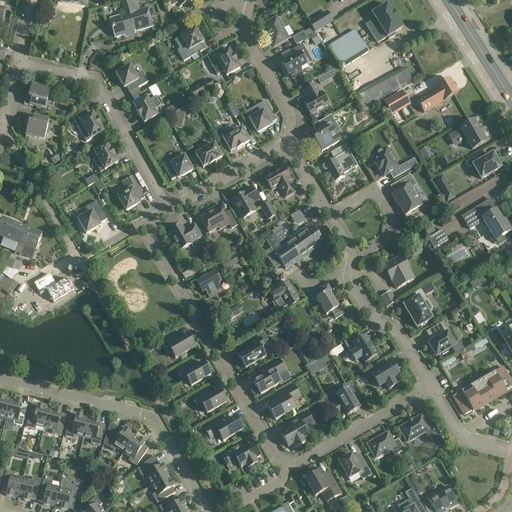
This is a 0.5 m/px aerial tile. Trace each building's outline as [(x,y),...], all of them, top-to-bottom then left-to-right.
[(147,9),(139,12),(135,0),(129,0),(121,2),(125,16),(109,21),(115,39),(124,36),(125,39),(136,35),(135,33),(152,27),(147,9)] [(288,8),(292,14),(297,10),(293,4),(288,8)] [(394,14),(393,14),(387,6),(372,15),(376,20),(366,26),(377,44),(387,38),(388,39),(388,38),(389,40),(396,36),(395,34),(402,29),(397,20),(398,20),(397,19),(394,15),(394,14)] [(308,23),(312,28),(314,33),(333,22),(327,12),(308,23)] [(268,37),(274,47),(288,39),(283,30),(284,29),(280,22),(279,22),(276,18),(263,26),(269,36),(268,37)] [(201,45),(203,44),(195,29),(174,41),(179,50),(177,52),(183,63),(204,50),(201,45)] [(354,31),(326,48),(341,71),(368,54),(354,31)] [(303,32),(292,38),(296,46),(307,39),(304,33),(303,32)] [(302,45),(290,52),(293,58),(281,65),(288,77),(290,76),(293,80),(302,75),(300,70),(312,63),(306,53),(302,45)] [(236,64),(237,63),(233,56),(232,56),(229,51),(224,53),(221,48),(206,57),(217,77),(224,73),(226,77),(239,69),(236,64)] [(336,68),(333,62),(324,67),(328,73),(336,68)] [(148,83),(142,72),(135,76),(130,67),(116,75),(121,85),(123,84),(129,94),(148,83)] [(246,74),(250,80),(256,77),(253,71),(246,74)] [(398,72),(375,85),(384,100),(407,88),(398,72)] [(327,76),(317,82),(320,87),(330,81),(327,76)] [(417,102),(424,113),(431,109),(458,93),(450,79),(436,88),(437,90),(417,102)] [(189,91),(195,102),(209,94),(215,91),(209,80),(189,91)] [(303,91),(308,101),(304,104),(310,116),(328,106),(321,94),(320,95),(314,85),(303,91)] [(57,92),(50,91),(32,86),(28,99),(26,98),(24,105),(45,110),(47,104),(53,106),(57,92)] [(384,104),(392,116),(409,106),(402,94),(384,104)] [(206,98),(210,104),(216,101),(212,95),(206,98)] [(140,119),(141,119),(144,124),(162,114),(159,109),(163,107),(158,98),(156,99),(155,98),(153,99),(151,96),(133,105),(136,111),(135,112),(140,119)] [(267,128),(266,126),(276,121),(265,102),(245,113),(257,134),(267,128)] [(227,106),(234,119),(240,115),(233,103),(227,106)] [(174,114),(171,107),(162,112),(166,119),(174,114)] [(184,119),(187,108),(186,107),(179,111),(177,112),(176,116),(184,119)] [(60,112),(58,118),(65,120),(67,113),(60,112)] [(80,122),(77,116),(72,119),(86,143),(103,133),(100,127),(101,127),(97,119),(96,120),(92,114),(80,122)] [(49,121),(27,116),(26,123),(29,124),(25,137),(44,141),(49,121)] [(312,127),(319,138),(314,141),(321,153),(339,143),(330,126),(335,123),(331,116),(312,127)] [(160,123),(164,130),(171,126),(167,119),(160,123)] [(474,122),(448,137),(453,145),(466,141),(472,151),(485,143),(474,122)] [(221,136),(230,153),(236,150),(237,151),(244,147),(243,146),(249,142),(241,129),(237,132),(235,128),(231,127),(226,129),(225,134),(221,136)] [(354,143),(357,149),(364,145),(361,139),(354,143)] [(111,150),(110,151),(107,145),(94,153),(97,158),(93,160),(100,174),(118,164),(114,158),(115,157),(111,150)] [(200,153),(195,156),(203,169),(209,166),(209,167),(217,162),(216,161),(222,158),(225,156),(220,147),(217,150),(214,145),(210,147),(209,146),(205,145),(200,148),(199,152),(200,153)] [(326,171),(327,171),(330,176),(334,184),(344,178),(343,175),(350,171),(350,173),(352,173),(353,173),(354,173),(355,172),(355,170),(354,169),(357,167),(345,146),(330,154),(333,160),(324,166),(323,166),(322,167),(322,168),(322,169),(323,170),(323,171),(324,171),(325,171),(326,171)] [(420,152),(424,159),(433,154),(429,147),(420,152)] [(374,164),(378,172),(379,172),(383,178),(389,174),(392,180),(407,172),(403,165),(397,169),(386,149),(371,158),(375,164),(374,164)] [(162,165),(171,181),(181,175),(182,177),(192,171),(182,154),(162,165)] [(483,161),(479,155),(465,163),(469,169),(473,167),(481,180),(500,169),(499,168),(501,167),(497,160),(496,161),(492,155),(486,159),(483,161)] [(60,160),(58,156),(50,160),(53,164),(60,160)] [(265,179),(272,191),(278,187),(285,199),(295,193),(288,182),(290,180),(283,169),(265,179)] [(88,188),(101,180),(97,174),(85,181),(88,188)] [(400,208),(405,216),(421,207),(411,189),(416,186),(410,175),(399,182),(399,183),(401,182),(405,189),(392,196),(396,204),(398,203),(400,207),(400,208)] [(122,183),(127,193),(118,198),(126,212),(140,204),(139,202),(145,199),(132,177),(122,183)] [(460,208),(489,191),(485,184),(456,201),(460,208)] [(243,220),(255,212),(251,205),(259,200),(252,188),(240,195),(241,196),(232,201),(243,220)] [(455,200),(448,189),(440,193),(447,205),(455,200)] [(99,196),(99,200),(100,202),(103,208),(107,206),(103,200),(100,195),(99,196)] [(483,221),(496,241),(499,246),(505,242),(502,237),(510,231),(504,221),(502,222),(496,212),(497,211),(490,200),(462,217),(470,230),(483,221)] [(78,221),(86,235),(100,227),(99,225),(107,220),(97,202),(85,209),(89,215),(78,221)] [(268,221),(273,218),(275,216),(268,203),(260,208),(268,221)] [(438,205),(436,212),(444,215),(447,209),(438,205)] [(207,215),(200,219),(209,234),(218,229),(219,231),(228,225),(231,230),(237,226),(229,212),(223,215),(218,206),(206,213),(207,215)] [(294,222),(303,216),(300,211),(291,216),(294,222)] [(286,218),(282,212),(275,216),(279,222),(286,218)] [(441,218),(436,221),(439,227),(444,224),(441,218)] [(2,219),(0,225),(0,237),(17,244),(18,245),(24,228),(2,219)] [(435,233),(430,225),(421,230),(425,238),(435,233)] [(179,250),(180,252),(191,245),(191,243),(201,237),(194,226),(184,232),(181,227),(169,234),(175,243),(174,246),(176,249),(179,250)] [(281,247),(287,255),(316,234),(311,227),(288,243),(284,236),(286,234),(280,226),(271,233),(273,237),(281,247)] [(17,244),(14,252),(32,259),(35,252),(42,235),(24,228),(18,245),(17,244)] [(427,239),(433,250),(448,241),(441,231),(427,239)] [(322,243),(316,234),(287,255),(281,247),(273,253),(282,266),(285,270),(322,243)] [(253,235),(247,238),(251,244),(257,241),(253,235)] [(226,271),(238,264),(234,256),(221,263),(226,271)] [(205,257),(203,264),(214,266),(215,259),(205,257)] [(397,290),(414,280),(409,273),(410,272),(402,258),(384,267),(392,282),(397,290)] [(0,282),(0,283),(0,289),(11,261),(8,259),(7,260),(5,259),(0,269),(0,282)] [(22,265),(11,261),(0,289),(10,297),(18,286),(11,281),(19,273),(22,265)] [(196,284),(202,294),(205,292),(209,299),(222,292),(217,285),(220,283),(215,273),(196,284)] [(260,280),(264,287),(276,280),(273,273),(260,280)] [(481,277),(485,284),(490,281),(486,274),(481,277)] [(50,275),(33,285),(40,296),(46,292),(53,304),(74,292),(66,279),(56,285),(50,275)] [(286,282),(268,293),(274,303),(272,304),(278,315),(287,310),(300,303),(295,296),(294,296),(286,282)] [(432,320),(428,315),(433,312),(427,301),(425,298),(435,292),(435,293),(436,292),(431,284),(414,294),(418,300),(404,308),(417,329),(432,320)] [(333,301),(328,293),(331,292),(327,285),(310,296),(314,302),(317,300),(326,316),(331,313),(335,320),(344,314),(335,299),(333,301)] [(397,303),(391,292),(379,298),(386,309),(397,303)] [(226,313),(223,315),(226,321),(227,322),(230,320),(244,313),(240,306),(226,313)] [(428,345),(436,358),(441,355),(442,356),(448,352),(447,351),(452,349),(455,355),(464,350),(460,343),(455,346),(448,334),(450,333),(444,323),(426,333),(432,343),(428,345)] [(508,330),(499,335),(505,345),(502,347),(508,357),(511,355),(511,357),(511,325),(507,328),(508,330)] [(315,331),(306,337),(315,352),(324,346),(315,331)] [(264,334),(247,344),(251,350),(238,357),(246,370),(274,353),(269,344),(267,346),(265,343),(268,342),(264,334)] [(166,356),(171,353),(175,360),(195,349),(187,336),(175,343),(171,337),(159,344),(166,356)] [(356,336),(344,344),(356,362),(362,358),(366,364),(377,357),(365,337),(360,341),(356,336)] [(475,351),(489,344),(486,339),(473,346),(475,351)] [(297,348),(301,355),(307,351),(303,344),(297,348)] [(463,361),(470,357),(466,351),(459,355),(463,361)] [(440,365),(443,370),(456,362),(453,357),(440,365)] [(262,378),(253,383),(260,396),(280,385),(280,384),(276,378),(285,372),(278,360),(262,370),(258,372),(262,378)] [(181,384),(187,380),(191,387),(210,376),(203,363),(191,371),(187,364),(175,371),(181,384)] [(311,377),(316,374),(310,365),(305,368),(311,377)] [(365,374),(368,379),(372,377),(379,388),(385,385),(389,391),(396,387),(393,380),(398,377),(391,365),(378,373),(375,368),(365,374)] [(506,392),(511,388),(511,384),(503,369),(478,383),(489,403),(506,393),(506,392)] [(351,383),(334,393),(339,403),(333,407),(337,414),(344,411),(347,417),(359,410),(351,396),(357,393),(351,383)] [(464,417),(472,412),(473,413),(489,403),(478,383),(453,398),(464,417)] [(277,396),(280,402),(268,409),(275,421),(295,410),(291,403),(300,398),(293,386),(277,396)] [(198,411),(203,408),(207,415),(226,404),(219,391),(207,398),(203,392),(191,399),(198,411)] [(0,418),(6,420),(10,401),(4,399),(5,399),(0,397),(0,418)] [(324,400),(318,403),(321,408),(327,405),(324,400)] [(16,402),(10,401),(6,420),(14,422),(13,426),(22,428),(27,407),(22,405),(22,403),(16,402)] [(36,428),(44,430),(49,410),(43,409),(43,408),(38,407),(37,409),(31,408),(26,429),(35,431),(36,428)] [(55,412),(49,410),(44,430),(53,432),(52,435),(61,437),(66,416),(60,415),(61,412),(55,411),(55,412)] [(313,425),(306,413),(290,422),(293,429),(281,436),(288,448),(293,445),(295,449),(304,444),(302,440),(307,437),(303,430),(313,425)] [(75,437),(83,439),(88,420),(82,418),(76,416),(76,419),(70,417),(65,438),(74,440),(75,437)] [(432,436),(427,425),(422,417),(413,422),(413,421),(408,424),(408,425),(399,430),(407,444),(425,434),(428,439),(429,438),(436,450),(445,445),(438,432),(432,436)] [(219,420),(202,429),(209,441),(219,436),(223,442),(242,431),(235,419),(226,424),(222,418),(219,420)] [(94,421),(88,420),(83,439),(92,441),(91,445),(100,447),(105,426),(99,424),(100,422),(94,421)] [(116,449),(123,454),(135,438),(130,434),(125,431),(124,432),(119,429),(116,433),(109,428),(104,445),(114,452),(116,449)] [(398,440),(393,443),(388,434),(367,446),(375,460),(391,451),(394,457),(405,451),(398,440)] [(140,441),(135,438),(123,454),(130,459),(128,462),(136,467),(148,449),(144,446),(145,444),(140,441)] [(26,453),(29,445),(22,442),(19,449),(26,453)] [(237,446),(221,455),(227,467),(237,462),(241,469),(246,466),(248,470),(257,464),(255,461),(260,458),(253,445),(244,450),(241,444),(237,446)] [(20,452),(12,450),(10,456),(18,458),(20,452)] [(56,459),(58,453),(50,451),(48,457),(56,459)] [(372,476),(359,455),(353,458),(352,456),(339,463),(348,480),(358,474),(362,481),(372,476)] [(207,460),(210,466),(216,462),(213,457),(207,460)] [(137,471),(144,482),(147,480),(151,487),(168,477),(165,472),(166,472),(163,467),(161,468),(158,463),(156,464),(153,458),(137,471)] [(96,463),(90,461),(88,468),(95,469),(96,463)] [(412,464),(416,470),(422,467),(420,462),(417,462),(412,464)] [(407,475),(415,471),(412,466),(404,471),(407,475)] [(1,493),(7,495),(6,497),(12,498),(18,499),(23,480),(14,478),(15,474),(6,472),(1,493)] [(109,476),(104,473),(100,478),(105,481),(109,476)] [(315,498),(322,494),(327,504),(341,495),(329,474),(328,474),(328,475),(321,479),(318,474),(312,477),(310,476),(307,479),(307,480),(305,481),(315,498)] [(114,478),(118,484),(123,481),(120,475),(114,478)] [(171,483),(168,477),(151,487),(155,495),(152,497),(157,505),(176,494),(173,489),(175,487),(172,482),(171,483)] [(24,501),(30,503),(30,500),(36,502),(41,481),(32,478),(31,482),(23,480),(18,499),(24,501)] [(414,478),(407,481),(416,497),(423,494),(414,478)] [(61,510),(67,511),(67,509),(73,511),(78,490),(70,488),(71,487),(71,486),(71,485),(71,483),(70,483),(70,482),(69,481),(68,480),(67,480),(66,479),(65,479),(64,479),(63,479),(62,480),(60,489),(55,508),(61,510)] [(49,507),(55,508),(60,489),(51,487),(52,484),(43,481),(38,502),(44,504),(43,506),(49,507)] [(445,511),(449,510),(449,511),(450,510),(457,506),(458,506),(447,488),(427,499),(428,502),(423,505),(426,511),(445,511)] [(399,511),(424,511),(412,490),(405,494),(409,501),(397,508),(399,511)] [(181,503),(178,497),(159,508),(161,511),(188,511),(185,507),(186,506),(183,501),(181,503)] [(79,511),(102,511),(99,508),(102,505),(96,498),(79,511)] [(340,501),(345,510),(351,507),(346,498),(340,501)] [(292,511),(289,506),(294,503),(293,503),(289,505),(288,504),(282,507),(283,509),(277,511),(292,511)]
